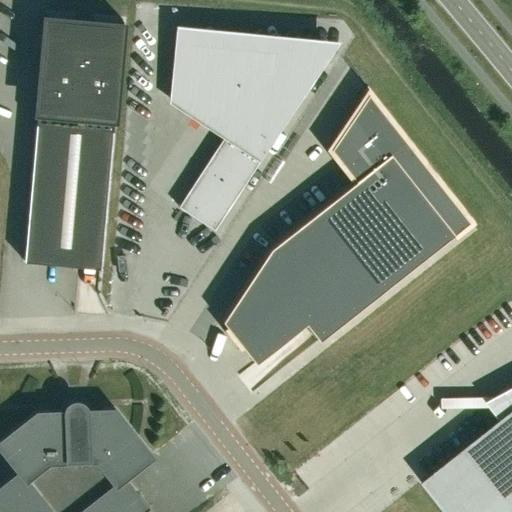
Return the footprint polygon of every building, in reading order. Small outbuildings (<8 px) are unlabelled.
[(113,130),(123,20),(45,13),(35,123),(36,123),(23,260),(100,267),(112,130),(113,130)] [(225,134),(178,206),(214,230),(314,76),(314,75),(319,67),(175,46),(174,57),(173,57),(169,98),(225,134)] [(469,220),(368,93),(331,148),(355,180),(270,247),(222,320),(255,362),(305,322),(319,339),(469,220)] [(86,411),(86,410),(86,408),(85,407),(84,405),(82,404),(82,403),(80,402),(78,402),(76,402),(74,402),(72,402),(71,403),(69,404),(67,405),(67,406),(66,408),(65,410),(65,411),(65,412),(37,413),(0,442),(0,444),(19,469),(0,483),(0,511),(142,511),(149,507),(124,476),(150,456),(114,410),(86,411)] [(447,511),(511,511),(511,408),(501,418),(422,480),(447,511)]
